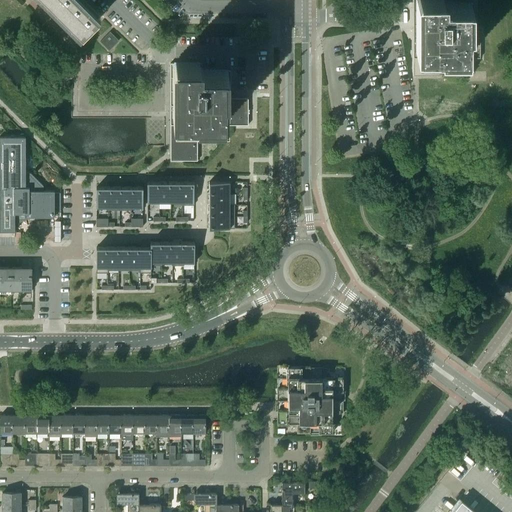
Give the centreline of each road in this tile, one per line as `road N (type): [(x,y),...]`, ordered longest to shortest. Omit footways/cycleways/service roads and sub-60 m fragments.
road 1 (tertiary): [(287,8),(294,246)]
road 2 (tertiary): [(311,245),(306,12)]
road 3 (residential): [(160,71),(81,71),(82,106),(160,106)]
road 4 (tertiary): [(55,342),(151,339),(231,309)]
road 5 (tertiary): [(318,293),(460,393)]
road 6 (tertiary): [(467,383),(329,279)]
road 7 (unclassified): [(372,511),(460,393)]
road 8 (residential): [(55,342),(54,262),(43,252),(0,252)]
road 9 (residential): [(99,476),(228,475)]
